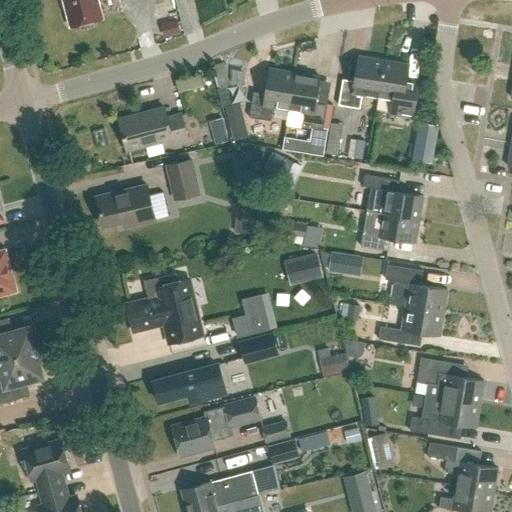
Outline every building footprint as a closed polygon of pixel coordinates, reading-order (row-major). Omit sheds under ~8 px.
[(63,0),(69,20),(100,12),(96,0),(63,0)] [(177,22),(166,25),(169,36),(180,33),(177,22)] [(360,109),(362,95),(378,97),(384,60),(359,56),(355,82),(343,80),(338,105),(360,109)] [(378,97),(392,100),(390,114),(412,117),(416,92),(404,90),(408,64),(384,60),(378,97)] [(271,121),(273,107),(289,110),(295,72),(270,68),(265,93),(254,91),(249,117),(271,121)] [(289,110),(304,113),(302,126),(323,130),(327,104),(315,102),(319,76),(295,72),(289,110)] [(189,141),(182,114),(168,118),(165,107),(120,119),(128,150),(163,141),(164,147),(189,141)] [(245,114),(230,118),(235,140),(250,136),(245,114)] [(416,139),(438,142),(440,126),(419,123),(416,139)] [(225,131),(213,134),(216,144),(228,141),(225,131)] [(357,139),(354,158),(362,159),(365,141),(357,139)] [(327,141),(325,153),(329,153),(337,155),(339,143),(327,141)] [(255,150),(237,154),(241,171),(259,167),(255,150)] [(274,152),(267,166),(282,174),(289,159),(274,152)] [(194,158),(167,164),(175,200),(202,194),(194,158)] [(362,187),(385,191),(381,214),(419,220),(423,197),(398,193),(400,181),(364,175),(362,187)] [(155,224),(147,190),(98,201),(105,229),(128,224),(130,229),(155,224)] [(268,209),(252,208),(250,233),(266,235),(268,209)] [(390,240),(415,244),(419,220),(381,214),(366,212),(360,247),(388,252),(390,240)] [(291,223),(289,234),(305,236),(307,226),(291,223)] [(5,250),(0,251),(0,295),(16,291),(5,250)] [(317,253),(299,258),(305,281),(324,276),(318,255),(317,253)] [(389,305),(405,307),(443,314),(447,290),(421,286),(423,272),(387,266),(385,280),(393,282),(389,305)] [(135,329),(166,321),(172,343),(205,335),(191,279),(149,290),(151,299),(129,305),(135,329)] [(254,332),(271,328),(263,295),(245,299),(254,332)] [(360,320),(362,305),(351,303),(348,318),(360,320)] [(405,307),(401,331),(380,327),(378,340),(412,345),(414,333),(440,337),(443,314),(405,307)] [(0,361),(37,352),(30,326),(12,331),(9,318),(0,320),(0,361)] [(280,355),(274,333),(239,343),(245,365),(280,355)] [(365,343),(343,339),(348,355),(358,357),(363,353),(365,343)] [(44,378),(37,352),(0,361),(0,375),(1,379),(0,379),(0,403),(30,395),(26,382),(44,378)] [(344,353),(328,357),(331,371),(347,367),(344,353)] [(417,383),(444,387),(442,398),(480,405),(484,381),(457,377),(459,365),(421,359),(417,383)] [(188,391),(190,399),(221,391),(217,377),(219,372),(217,362),(184,370),(184,369),(153,377),(158,399),(188,391)] [(265,417),(281,412),(276,392),(260,397),(265,417)] [(446,423),(476,428),(480,405),(442,398),(425,396),(421,419),(412,417),(409,431),(444,437),(446,423)] [(174,427),(181,454),(215,445),(213,440),(233,434),(231,426),(262,418),(256,398),(205,412),(207,419),(174,427)] [(376,410),(364,412),(366,426),(378,424),(376,410)] [(264,428),(267,441),(290,435),(287,422),(264,428)] [(357,428),(344,431),(346,443),(360,440),(357,428)] [(327,431),(300,437),(304,451),(330,444),(327,431)] [(387,433),(372,437),(380,468),(394,465),(387,433)] [(243,437),(243,448),(265,447),(264,436),(243,437)] [(296,438),(269,446),(274,463),(300,456),(296,438)] [(41,492),(64,485),(60,472),(70,469),(62,440),(23,451),(31,480),(37,478),(41,492)] [(458,448),(430,443),(427,457),(447,460),(445,473),(458,475),(456,486),(494,492),(498,469),(455,462),(458,448)] [(277,464),(255,469),(261,492),(283,486),(277,464)] [(185,495),(183,495),(187,511),(192,511),(217,506),(236,501),(236,500),(239,499),(239,501),(258,496),(252,472),(184,490),(185,495)] [(35,485),(25,488),(27,494),(36,492),(35,485)] [(39,511),(81,511),(77,496),(68,499),(64,485),(41,492),(44,505),(38,507),(39,511)] [(439,507),(466,511),(490,511),(494,492),(456,486),(454,499),(440,496),(439,507)] [(370,492),(350,497),(353,511),(374,511),(375,511),(370,492)] [(217,506),(192,511),(263,511),(259,496),(258,496),(239,501),(239,499),(236,500),(236,501),(217,506)]
